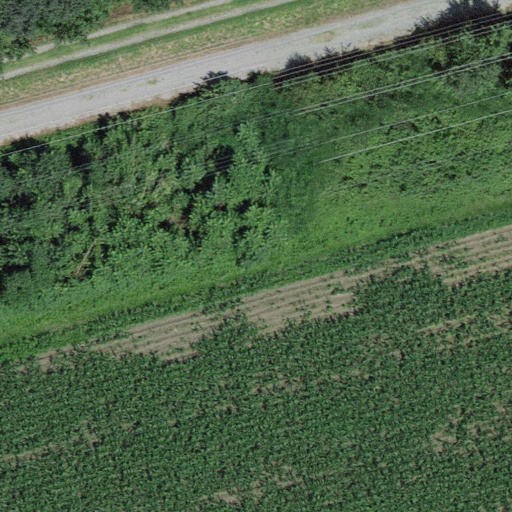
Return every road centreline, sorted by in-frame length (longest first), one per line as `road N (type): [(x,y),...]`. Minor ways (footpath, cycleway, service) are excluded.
road 1 (track): [(511,1),(0,136)]
road 2 (track): [(0,91),(348,0)]
